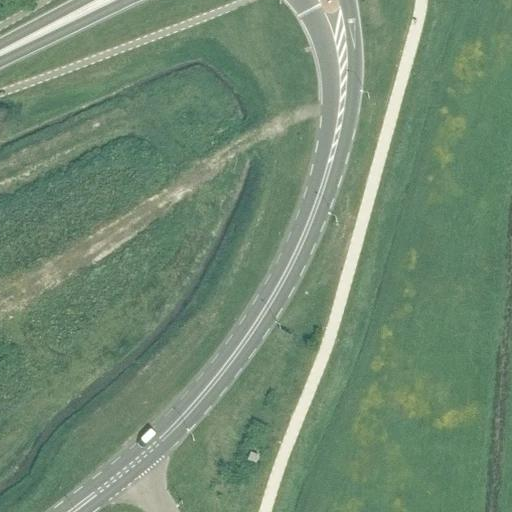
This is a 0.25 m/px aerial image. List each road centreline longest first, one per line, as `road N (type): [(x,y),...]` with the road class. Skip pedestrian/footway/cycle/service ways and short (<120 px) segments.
road 1 (primary): [(127,468),(178,423),(255,326),(296,252),(328,168)]
road 2 (primary): [(328,168),(340,156),(353,89),(346,0)]
road 3 (primary): [(302,0),(328,71),(328,168)]
road 4 (primary): [(0,63),(130,0)]
